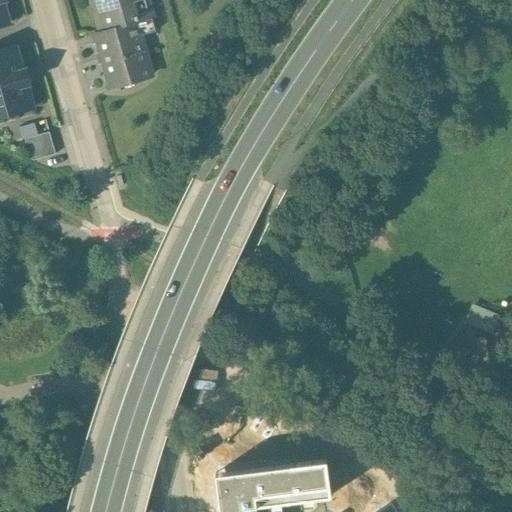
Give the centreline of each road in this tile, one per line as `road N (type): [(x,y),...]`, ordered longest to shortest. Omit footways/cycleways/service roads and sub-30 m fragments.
road 1 (primary): [(111,511),(141,413),(254,147),(356,0)]
road 2 (residential): [(175,511),(180,418),(160,327)]
road 3 (residential): [(44,0),(95,177)]
